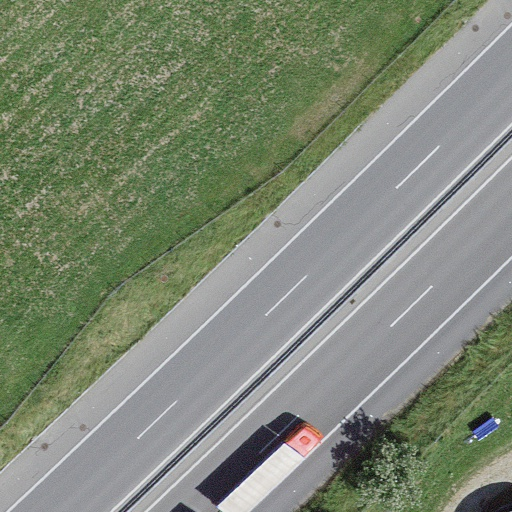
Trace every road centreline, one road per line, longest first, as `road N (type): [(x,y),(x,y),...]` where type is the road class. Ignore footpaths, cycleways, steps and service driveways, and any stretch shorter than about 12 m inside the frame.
road 1 (motorway): [(511,69),(54,511)]
road 2 (motorway): [(174,511),(511,193)]
road 3 (motorway): [(273,511),(511,285)]
